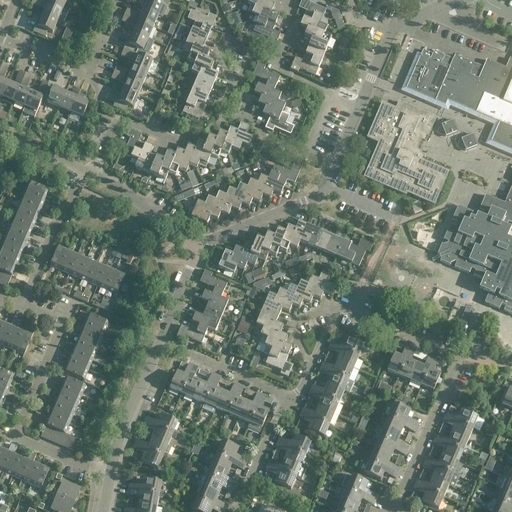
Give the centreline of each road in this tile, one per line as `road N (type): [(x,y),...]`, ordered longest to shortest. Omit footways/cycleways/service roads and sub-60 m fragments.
road 1 (residential): [(395,509),(456,357),(401,330)]
road 2 (residential): [(192,249),(325,189),(335,166)]
road 3 (residential): [(94,173),(112,127),(123,120),(173,141),(222,122)]
road 4 (residential): [(0,38),(85,69),(116,0)]
road 5 (residential): [(21,303),(78,166)]
road 6 (residential): [(111,473),(161,342)]
road 7 (residential): [(284,395),(161,342)]
road 8 (residential): [(192,249),(147,200),(94,173)]
road 9 (residential): [(235,511),(284,395)]
road 10 (residential): [(12,434),(61,322)]
